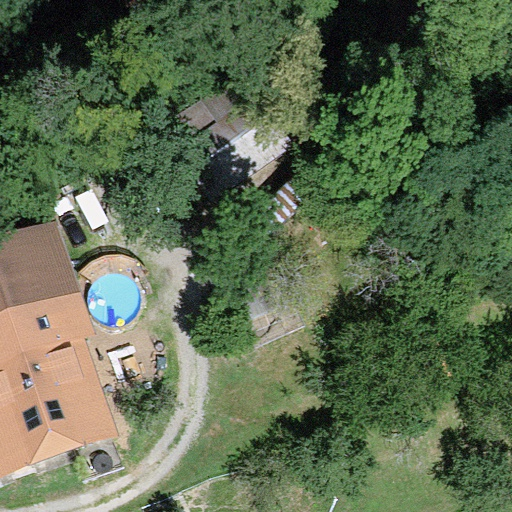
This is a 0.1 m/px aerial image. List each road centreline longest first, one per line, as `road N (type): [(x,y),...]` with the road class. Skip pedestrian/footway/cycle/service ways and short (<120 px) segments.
road 1 (track): [(47,511),(143,484),(192,418),(192,333),(129,234)]
road 2 (track): [(406,0),(452,152),(511,260)]
road 3 (residential): [(0,114),(170,0)]
